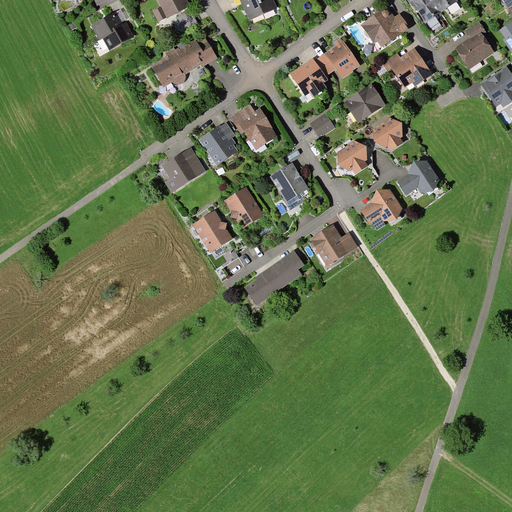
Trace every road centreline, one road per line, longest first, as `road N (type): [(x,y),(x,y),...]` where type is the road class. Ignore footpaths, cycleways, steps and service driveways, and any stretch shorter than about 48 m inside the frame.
road 1 (track): [(421,511),(460,399),(346,219)]
road 2 (residential): [(460,399),(511,201)]
road 3 (track): [(0,260),(144,158)]
road 4 (residential): [(346,219),(255,76)]
road 5 (residential): [(144,158),(255,76)]
road 6 (residential): [(255,76),(370,0)]
road 7 (unknown): [(222,280),(339,208)]
